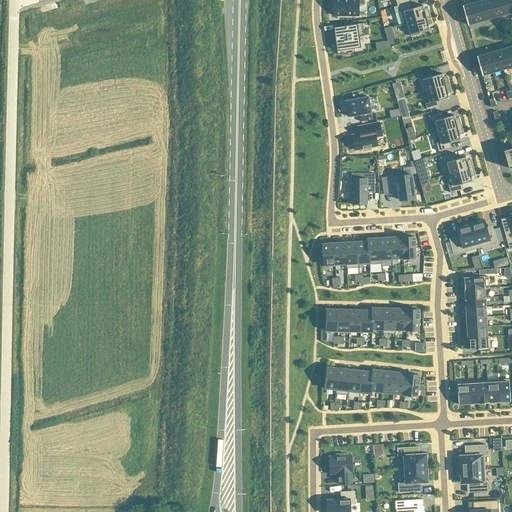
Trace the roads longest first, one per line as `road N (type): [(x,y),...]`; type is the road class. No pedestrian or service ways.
road 1 (unclassified): [(2,511),(13,0)]
road 2 (primary): [(229,413),(239,0)]
road 3 (residential): [(330,223),(334,162),(317,0)]
road 4 (residential): [(429,216),(439,254),(444,425)]
road 5 (residential): [(312,511),(312,433),(440,425)]
road 6 (residential): [(445,0),(500,196)]
